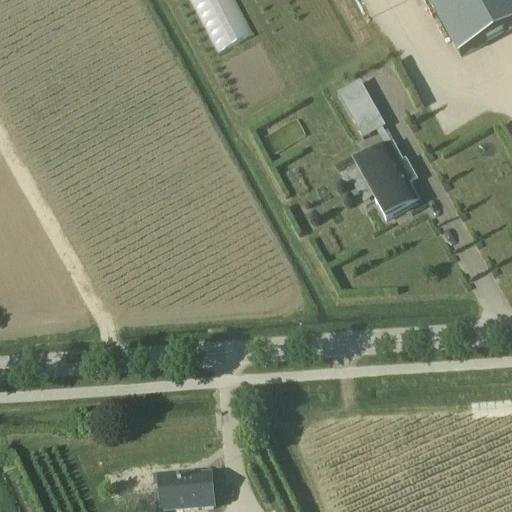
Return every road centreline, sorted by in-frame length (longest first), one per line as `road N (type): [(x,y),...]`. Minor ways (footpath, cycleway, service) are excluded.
road 1 (secondary): [(0,370),(511,340)]
road 2 (track): [(0,135),(107,326),(107,364)]
